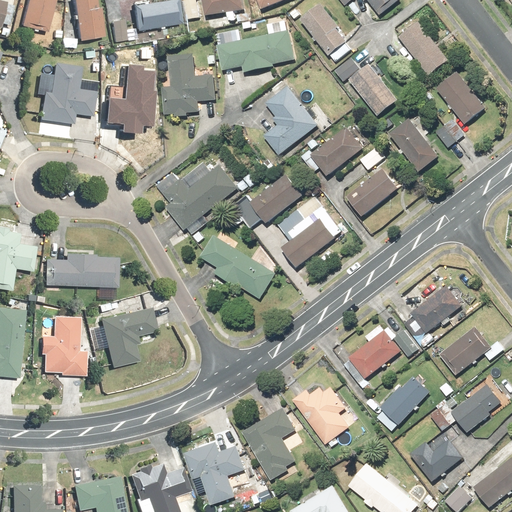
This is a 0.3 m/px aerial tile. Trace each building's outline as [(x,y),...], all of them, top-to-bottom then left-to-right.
[(0,0),(0,22),(5,23),(10,3),(0,0)] [(50,0),(21,0),(16,24),(43,31),(50,0)] [(67,0),(73,39),(99,35),(94,6),(92,6),(91,0),(67,0)] [(177,21),(174,0),(156,0),(145,2),(145,0),(141,0),(131,2),(135,27),(177,21)] [(194,0),(177,0),(181,20),(198,16),(194,0)] [(202,0),(205,15),(247,9),(245,0),(202,0)] [(256,0),(259,9),(283,0),(256,0)] [(369,0),(381,13),(396,0),(369,0)] [(318,5),(301,18),(331,60),(349,47),(318,5)] [(120,17),(107,19),(111,40),(124,38),(120,17)] [(264,23),(267,35),(240,41),(237,29),(218,34),(220,45),(217,46),(223,71),(243,66),(244,73),(271,67),(270,64),(295,58),(288,30),(286,30),(283,18),(264,23)] [(416,22),(398,36),(427,73),(445,59),(416,22)] [(150,42),(132,44),(133,52),(151,50),(150,42)] [(193,52),(167,53),(169,84),(159,85),(160,114),(174,114),(174,117),(185,116),(184,112),(198,111),(197,100),(213,99),(212,73),(194,74),(193,52)] [(358,68),(350,58),(335,69),(342,80),(358,68)] [(77,65),(50,62),(48,75),(38,74),(36,91),(38,91),(35,118),(68,123),(69,113),(88,115),(91,89),(74,87),(77,65)] [(369,63),(349,79),(377,115),(397,100),(369,63)] [(120,66),(119,82),(104,81),(103,96),(101,95),(99,121),(145,125),(150,68),(120,66)] [(455,70),(436,86),(466,123),(485,108),(455,70)] [(315,124),(286,85),(264,101),(275,116),(272,119),(277,126),(265,135),(277,152),(315,124)] [(408,118),(390,133),(419,170),(438,156),(408,118)] [(449,118),(435,131),(448,146),(463,132),(449,118)] [(313,172),(320,166),(327,175),(370,142),(357,124),(349,131),(345,126),(320,146),(313,137),(305,143),(308,147),(299,154),(313,172)] [(376,163),(387,155),(378,143),(359,158),(372,175),(380,169),(376,163)] [(181,228),(235,186),(218,164),(208,172),(200,162),(177,180),(171,172),(154,186),(168,204),(165,207),(181,228)] [(372,175),(346,195),(362,217),(399,189),(383,167),(380,169),(372,175)] [(255,180),(249,172),(236,183),(242,191),(255,180)] [(301,196),(286,174),(250,200),(265,221),(301,196)] [(302,222),(315,212),(324,206),(326,204),(317,193),(279,222),(290,236),(305,225),(302,222)] [(319,218),(333,236),(342,230),(336,222),(342,218),(331,203),(325,207),(324,206),(315,212),(319,218)] [(333,236),(319,218),(280,247),(295,267),(334,238),(333,236)] [(0,287),(7,288),(9,268),(28,270),(31,244),(13,242),(15,232),(7,231),(8,225),(0,224),(0,287)] [(225,243),(228,237),(218,231),(215,237),(212,235),(199,257),(215,267),(212,272),(238,288),(240,285),(259,296),(273,273),(271,271),(275,265),(258,245),(250,258),(225,243)] [(41,257),(40,283),(94,286),(93,297),(112,298),(114,254),(91,253),(91,251),(62,249),(61,258),(41,257)] [(463,302),(448,282),(402,317),(417,336),(463,302)] [(0,375),(13,376),(20,308),(0,305),(0,375)] [(147,306),(96,318),(107,366),(135,359),(129,335),(153,330),(147,306)] [(75,348),(76,315),(50,314),(49,333),(35,333),(34,351),(39,351),(39,369),(57,370),(57,373),(80,374),(81,348),(75,348)] [(388,326),(384,329),(379,324),(364,335),(369,340),(347,357),(363,376),(399,348),(390,337),(394,334),(388,326)] [(489,359),(501,349),(495,341),(490,345),(474,325),(438,353),(455,374),(483,352),(489,359)] [(404,328),(393,337),(408,355),(419,346),(404,328)] [(427,331),(417,339),(423,346),(433,338),(427,331)] [(411,375),(379,407),(382,410),(375,416),(391,432),(430,393),(411,375)] [(497,395),(487,383),(451,412),(469,433),(490,415),(483,407),(497,395)] [(305,387),(291,398),(326,442),(348,425),(337,412),(345,406),(329,386),(323,391),(319,385),(309,393),(305,387)] [(281,406),(240,430),(270,479),(288,468),(286,465),(296,460),(281,436),(294,428),(281,406)] [(436,406),(429,412),(443,430),(450,424),(436,406)] [(426,441),(410,452),(430,479),(461,455),(448,439),(434,450),(426,441)] [(191,477),(199,474),(210,503),(234,493),(228,478),(247,470),(237,444),(218,452),(214,440),(182,453),(191,477)] [(511,489),(511,456),(473,484),(489,506),(511,489)] [(134,511),(146,511),(149,511),(174,511),(170,494),(187,490),(180,467),(161,472),(157,460),(123,469),(134,511)] [(365,462),(348,483),(364,496),(362,499),(372,506),(373,505),(382,511),(410,511),(417,504),(365,462)] [(121,511),(115,474),(69,482),(74,511),(121,511)] [(263,500),(271,492),(264,486),(262,488),(253,479),(248,484),(263,500)] [(34,482),(9,482),(7,511),(58,511),(59,506),(39,505),(39,499),(34,498),(34,482)] [(347,511),(331,484),(290,509),(291,511),(347,511)] [(469,495),(458,484),(444,498),(455,509),(469,495)] [(437,501),(427,492),(421,499),(430,508),(437,501)]
